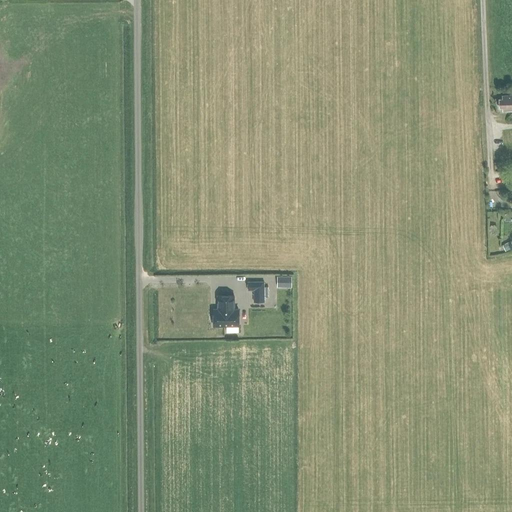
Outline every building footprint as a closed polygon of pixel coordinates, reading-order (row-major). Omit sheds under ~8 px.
[(511,96),(502,97),(502,100),(499,100),(499,109),(503,108),(503,111),(511,111),(511,96)] [(511,249),(511,243),(511,242),(503,245),(506,252),(511,249)] [(292,277),(277,277),(277,287),(292,287),(292,277)] [(264,296),(264,282),(248,282),(248,290),(254,290),(254,296),(264,296)] [(218,296),(218,310),(213,310),(213,314),(212,316),(212,320),(214,322),(214,326),(238,326),(238,310),(234,310),(234,296),(218,296)]
